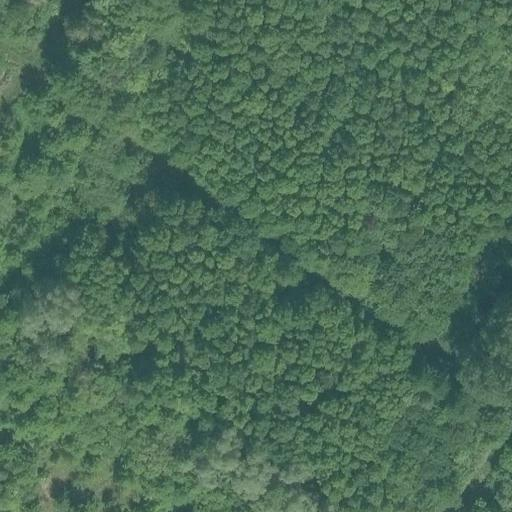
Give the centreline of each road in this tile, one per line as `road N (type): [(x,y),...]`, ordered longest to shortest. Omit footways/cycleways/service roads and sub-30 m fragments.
road 1 (track): [(0,47),(511,403)]
road 2 (track): [(80,0),(0,101)]
